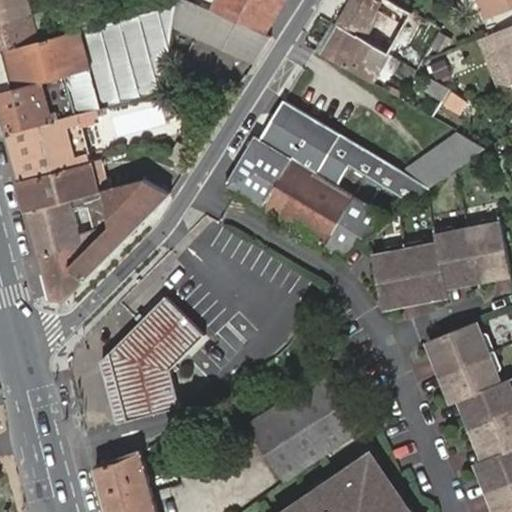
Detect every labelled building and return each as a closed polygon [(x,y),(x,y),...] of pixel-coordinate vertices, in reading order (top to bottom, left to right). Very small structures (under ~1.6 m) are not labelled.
[(0,0),(0,22),(34,13),(32,4),(21,7),(19,0),(0,0)] [(175,0),(175,2),(173,19),(255,62),(271,36),(266,33),(213,9),(200,3),(193,0),(175,0)] [(217,0),(213,9),(266,33),(284,0),(217,0)] [(351,0),(337,26),(376,48),(382,37),(394,18),(393,18),(381,11),(360,0),(351,0)] [(360,0),(381,11),(393,18),(400,6),(400,5),(390,0),(360,0)] [(484,17),(511,5),(511,0),(477,0),(478,1),(484,17)] [(0,50),(0,92),(169,45),(173,19),(175,2),(152,9),(42,39),(0,50)] [(0,22),(0,50),(42,39),(34,13),(0,22)] [(382,37),(376,48),(390,56),(408,26),(394,18),(382,37)] [(511,23),(492,31),(511,81),(511,23)] [(337,26),(322,53),(367,80),(377,63),(370,58),(376,48),(337,26)] [(0,92),(0,105),(7,132),(98,108),(162,91),(169,45),(0,92)] [(441,104),(462,115),(469,101),(448,90),(441,104)] [(291,155),(388,214),(431,186),(404,170),(284,99),(260,137),(291,155)] [(7,132),(19,180),(91,161),(81,125),(95,120),(94,116),(100,115),(98,108),(7,132)] [(404,170),(431,186),(485,149),(456,132),(404,170)] [(223,185),(261,207),(290,158),(291,155),(260,137),(254,133),(223,185)] [(261,207),(343,255),(371,230),(367,228),(377,211),(352,196),(352,194),(290,158),(261,207)] [(19,180),(28,210),(70,198),(98,190),(91,161),(19,180)] [(84,256),(70,198),(28,210),(52,299),(65,300),(158,206),(171,191),(145,178),(104,189),(111,227),(84,256)] [(482,223),(484,229),(500,226),(499,219),(482,223)] [(427,251),(409,254),(387,259),(373,262),(384,310),(397,307),(396,301),(417,296),(435,293),(436,298),(450,295),(449,291),(446,282),(465,278),(466,282),(492,278),(491,274),(510,270),(500,226),(484,229),(457,235),(437,239),(439,248),(427,251)] [(435,231),(437,239),(457,235),(455,227),(435,231)] [(406,246),(409,254),(427,251),(425,242),(406,246)] [(387,259),(409,254),(406,246),(384,250),(387,259)] [(511,278),(510,270),(491,274),(492,278),(492,282),(511,278)] [(467,287),(466,282),(465,278),(446,282),(449,291),(467,287)] [(437,302),(436,298),(435,293),(417,296),(419,306),(437,302)] [(398,311),(419,306),(417,296),(396,301),(397,307),(398,311)] [(110,355),(127,423),(182,407),(172,371),(205,337),(165,297),(110,355)] [(511,511),(511,397),(507,383),(498,386),(494,374),(486,356),(479,336),(475,327),(431,344),(430,344),(435,354),(439,352),(448,373),(455,390),(450,392),(454,404),(460,402),(466,399),(475,418),(469,420),(480,446),(485,445),(493,463),(484,466),(481,467),(485,478),(490,476),(498,495),(505,511),(503,511),(511,511)] [(486,333),(479,336),(486,356),(495,353),(486,333)] [(430,356),(438,376),(448,373),(439,352),(435,354),(430,356)] [(495,353),(486,356),(494,374),(503,370),(495,353)] [(117,425),(127,423),(110,355),(101,364),(117,425)] [(250,424),(286,479),(371,425),(335,369),(250,424)] [(446,394),(450,392),(455,390),(448,373),(438,376),(446,394)] [(466,421),(469,420),(475,418),(466,399),(460,402),(466,421)] [(476,448),(484,466),(493,463),(485,445),(480,446),(476,448)] [(95,469),(107,511),(159,511),(143,450),(107,464),(95,469)] [(411,511),(373,458),(314,497),(316,500),(298,511),(411,511)] [(481,480),(488,499),(498,495),(490,476),(485,478),(481,480)] [(492,511),(503,511),(505,511),(498,495),(488,499),(492,511)]
